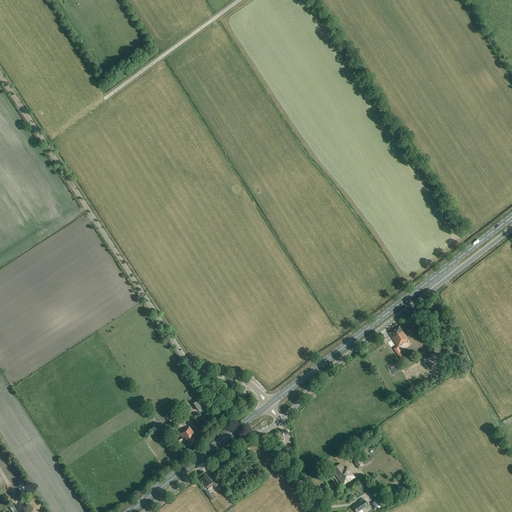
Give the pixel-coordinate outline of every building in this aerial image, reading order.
[(398,347),(408,340),(400,327),(389,334),(398,347)] [(202,408),(197,401),(196,399),(192,401),(194,403),(193,404),(198,411),(200,412),(203,410),(202,408)] [(198,415),(192,419),(193,420),(200,416),(199,415),(200,414),(199,412),(197,414),(198,415)] [(190,446),(196,441),(193,437),(196,434),(189,426),(179,434),(186,442),(187,441),(190,446)] [(360,459),(355,462),(354,463),(358,470),(364,466),(360,459)] [(347,482),(354,478),(348,468),(344,470),(340,464),(332,469),(343,486),(346,483),(347,482)] [(212,482),(208,478),(206,475),(200,479),(206,487),(212,482)] [(212,482),(206,487),(208,489),(213,485),(218,491),(221,488),(211,475),(208,478),(212,482)] [(362,511),(361,510),(368,506),(363,499),(359,501),(360,502),(353,507),(355,511),(362,511)]
